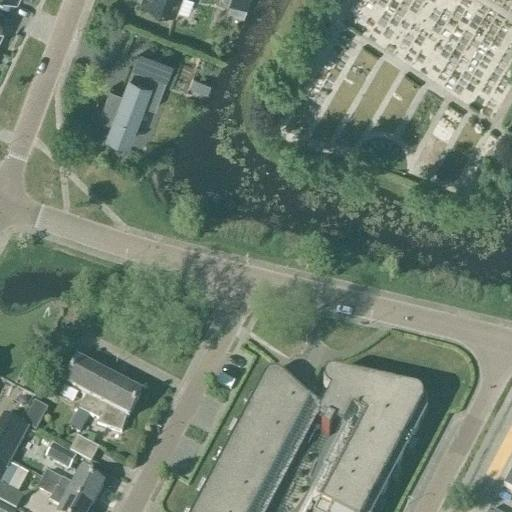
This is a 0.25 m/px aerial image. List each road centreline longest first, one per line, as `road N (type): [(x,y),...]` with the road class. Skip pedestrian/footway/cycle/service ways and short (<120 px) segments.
road 1 (residential): [(511,346),(243,282)]
road 2 (residential): [(243,282),(74,237),(0,207)]
road 3 (residential): [(139,511),(235,333),(243,282)]
road 4 (residential): [(0,195),(74,0)]
road 5 (residential): [(425,511),(511,346)]
